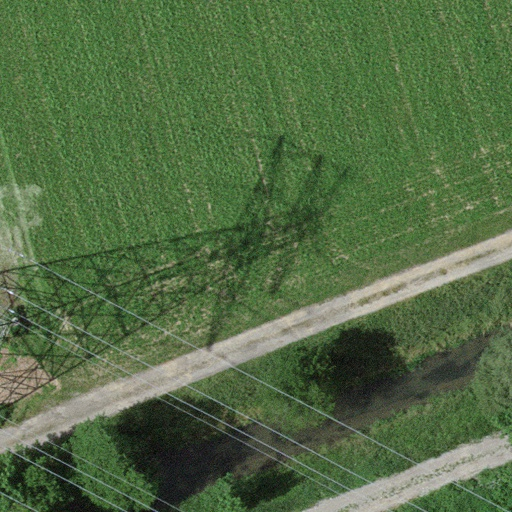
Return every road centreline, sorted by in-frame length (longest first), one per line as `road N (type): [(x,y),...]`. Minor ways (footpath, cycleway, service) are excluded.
road 1 (track): [(0,442),(511,245)]
road 2 (track): [(340,511),(511,446)]
